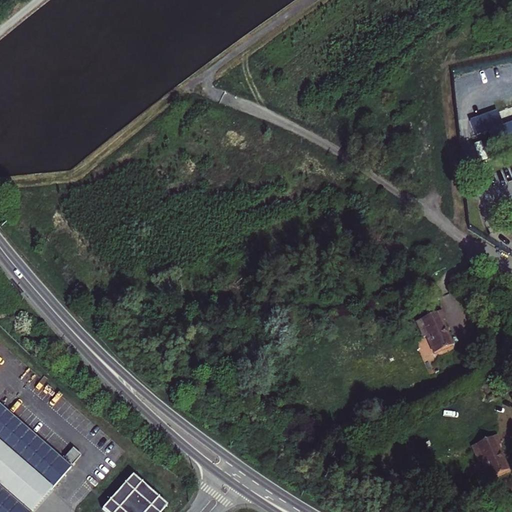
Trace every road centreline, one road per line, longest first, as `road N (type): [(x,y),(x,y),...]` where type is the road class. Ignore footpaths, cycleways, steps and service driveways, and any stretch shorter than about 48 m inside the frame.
road 1 (unclassified): [(191,88),(303,139),(430,215),(511,289)]
road 2 (tertiary): [(310,511),(198,436),(81,340)]
road 3 (tertiary): [(81,340),(175,439),(274,511)]
road 4 (unknown): [(511,87),(471,109),(465,122),(509,254)]
road 5 (tertiary): [(81,340),(0,248)]
